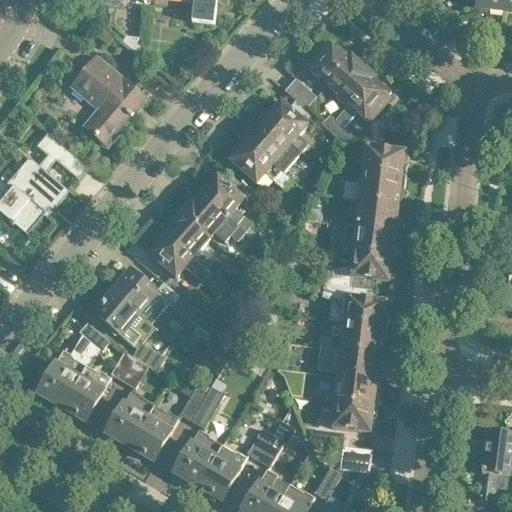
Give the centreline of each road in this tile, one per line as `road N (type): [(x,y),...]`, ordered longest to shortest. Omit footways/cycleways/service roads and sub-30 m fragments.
road 1 (residential): [(0,341),(288,0)]
road 2 (residential): [(440,369),(474,73)]
road 3 (residential): [(421,511),(440,369)]
road 4 (residential): [(122,511),(0,440)]
road 5 (residential): [(474,73),(450,70),(373,0)]
